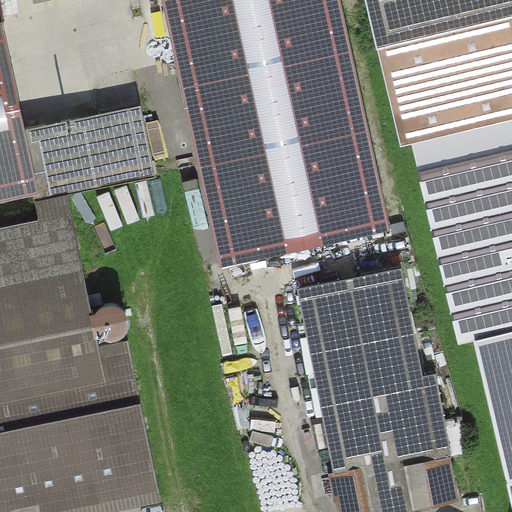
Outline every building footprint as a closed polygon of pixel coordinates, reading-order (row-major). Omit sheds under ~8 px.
[(389,225),(337,0),(159,0),(220,263),(389,225)] [(511,0),(365,0),(401,144),(412,142),(459,341),(475,337),(511,502),(511,0)] [(24,126),(2,19),(0,19),(0,198),(34,191),(24,126)] [(157,175),(141,102),(24,126),(34,191),(40,217),(73,211),(69,193),(157,175)] [(100,511),(163,501),(130,340),(101,346),(73,211),(40,217),(0,224),(0,511),(7,510),(7,511),(100,511)] [(402,265),(299,285),(334,470),(329,471),(335,499),(338,498),(340,511),(397,511),(416,508),(407,462),(453,453),(437,369),(422,372),(402,265)] [(453,453),(407,462),(416,508),(460,498),(453,453)]
